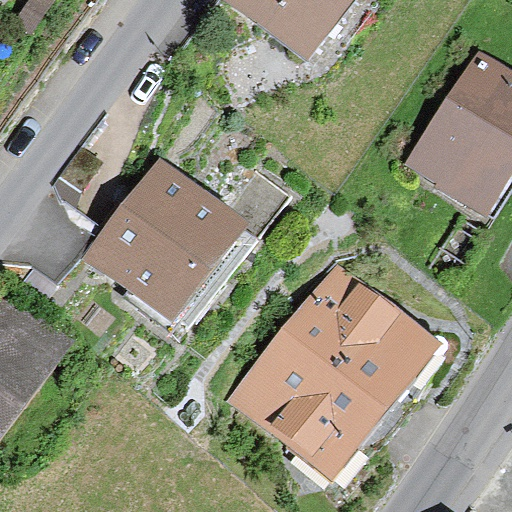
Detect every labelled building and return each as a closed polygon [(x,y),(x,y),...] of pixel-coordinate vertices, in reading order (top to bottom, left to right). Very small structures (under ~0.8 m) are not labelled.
[(57,0),(27,0),(11,23),(31,37),(57,0)] [(363,0),(212,0),(305,74),(363,0)] [(484,227),(511,186),(511,80),(476,56),(398,169),(484,227)] [(172,333),(245,232),(150,164),(77,265),(172,333)] [(330,494),(444,359),(335,269),(222,404),(330,494)] [(0,445),(71,352),(0,297),(0,445)]
